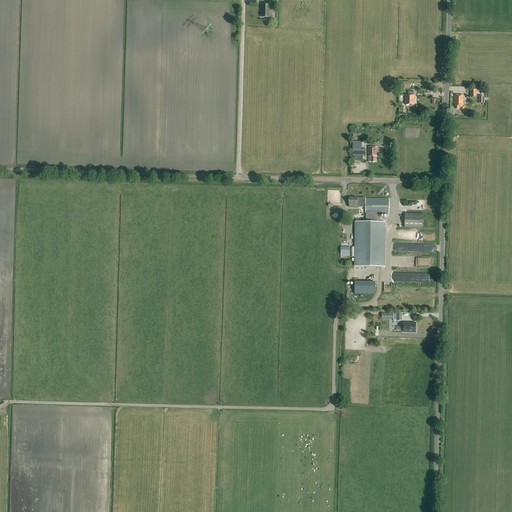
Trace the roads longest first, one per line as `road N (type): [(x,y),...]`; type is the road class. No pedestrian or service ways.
road 1 (unclassified): [(441,182),(237,178),(242,0)]
road 2 (unclassified): [(431,511),(441,182)]
road 3 (track): [(237,178),(0,172)]
road 4 (unclassified): [(441,182),(447,0)]
